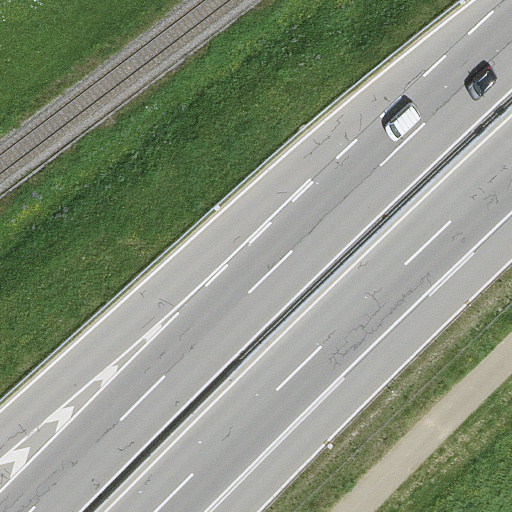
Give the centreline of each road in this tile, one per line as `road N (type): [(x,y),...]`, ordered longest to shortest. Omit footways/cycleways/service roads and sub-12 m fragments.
road 1 (motorway): [(511,41),(28,511)]
road 2 (motorway): [(511,33),(0,443)]
road 3 (motorway): [(157,511),(404,264)]
road 4 (motorway): [(203,511),(404,264)]
road 5 (unclassified): [(341,511),(511,353)]
road 6 (motorway): [(404,264),(511,165)]
